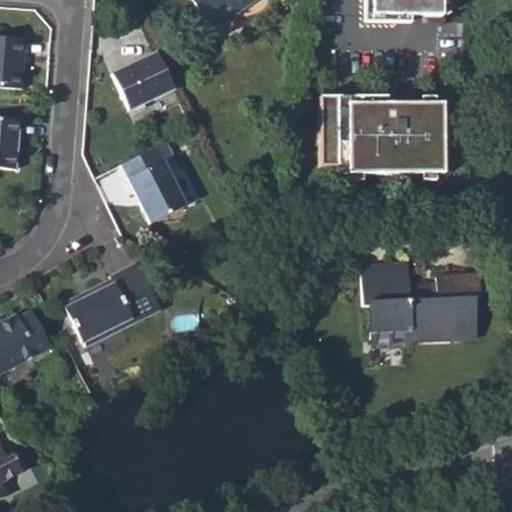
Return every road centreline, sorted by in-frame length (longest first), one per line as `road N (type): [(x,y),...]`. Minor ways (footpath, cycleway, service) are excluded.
road 1 (residential): [(0,273),(44,241),(57,213),(74,0)]
road 2 (residential): [(330,511),(511,445)]
